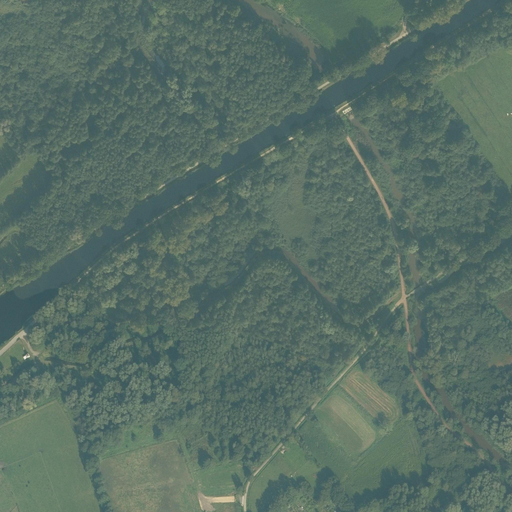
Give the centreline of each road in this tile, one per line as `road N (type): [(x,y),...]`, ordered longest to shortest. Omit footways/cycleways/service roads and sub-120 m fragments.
road 1 (unclassified): [(0,353),(136,233)]
road 2 (track): [(41,363),(73,423),(103,511)]
